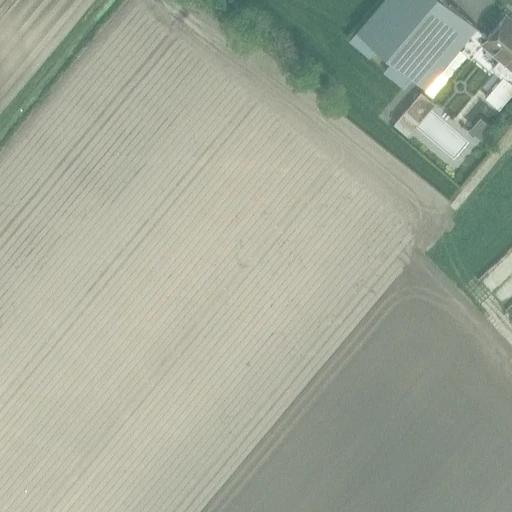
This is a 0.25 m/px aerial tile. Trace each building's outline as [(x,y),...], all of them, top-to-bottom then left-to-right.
[(17,0),(0,21),(0,49),(39,0),(17,0)] [(511,78),(511,25),(503,18),(487,37),(476,28),(477,28),(444,0),(382,0),(357,31),(425,89),(459,49),(470,59),(483,44),(501,59),(492,69),(501,78),(485,97),(499,109),(511,93),(511,84),(509,82),(511,78)] [(392,136),(405,149),(434,117),(420,105),(392,136)] [(479,154),(491,140),(479,130),(468,144),(479,154)] [(511,264),(511,262),(474,290),(485,304),(511,283),(511,264)]
